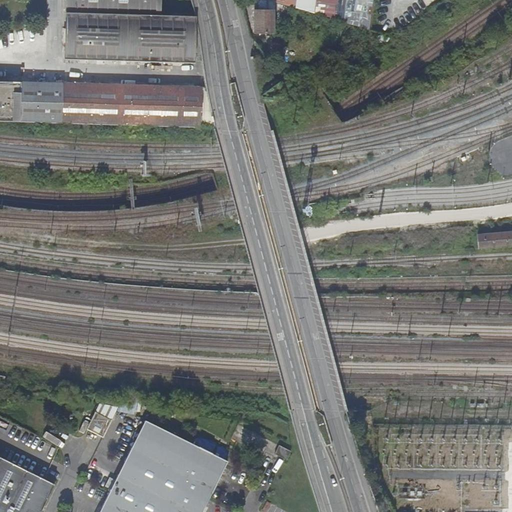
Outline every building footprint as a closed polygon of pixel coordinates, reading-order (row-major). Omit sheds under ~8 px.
[(197,16),(196,16),(157,15),(157,0),(68,0),(66,58),(196,63),(197,16)] [(284,0),(284,4),(313,12),(314,0),(284,0)] [(273,11),(254,10),(254,33),(272,34),(273,11)] [(0,120),(56,122),(200,127),(201,106),(202,106),(203,88),(0,80),(0,120)] [(200,127),(214,127),(209,96),(208,106),(202,106),(201,106),(200,127)] [(475,247),(510,246),(510,233),(475,234),(475,247)] [(104,437),(113,419),(108,417),(97,411),(88,429),(104,437)] [(147,421),(121,471),(100,511),(203,511),(229,461),(147,421)] [(277,445),(273,454),(287,459),(290,451),(277,445)] [(0,511),(42,511),(57,484),(0,455),(0,511)]
